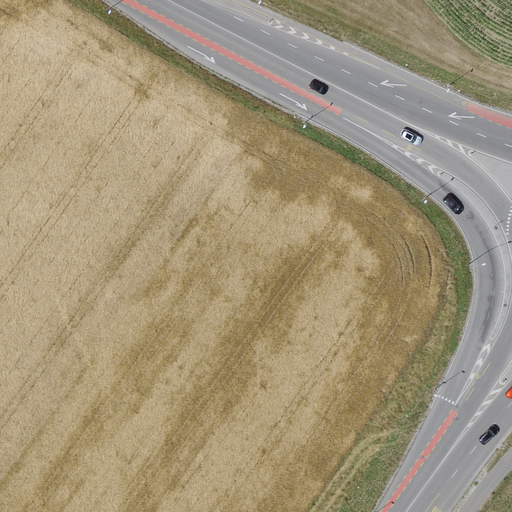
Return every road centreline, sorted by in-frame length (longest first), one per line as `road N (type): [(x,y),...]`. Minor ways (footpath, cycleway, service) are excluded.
road 1 (secondary): [(144,0),(202,54),(423,179),(461,210),(480,241),(488,302),(405,511)]
road 2 (secondary): [(397,117),(168,0)]
road 3 (secondary): [(397,117),(468,169),(511,214)]
